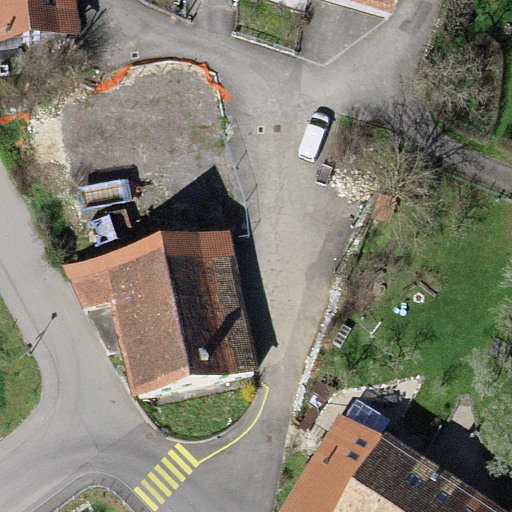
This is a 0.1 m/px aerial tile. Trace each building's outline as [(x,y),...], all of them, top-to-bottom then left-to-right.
[(62,0),(0,0),(0,35),(57,22),(54,10),(65,7),(62,0)] [(338,0),(386,13),(389,0),(338,0)] [(108,256),(220,243),(231,242),(218,133),(180,137),(173,76),(34,92),(43,175),(65,173),(75,260),(108,256)] [(108,256),(124,391),(236,378),(220,243),(108,256)] [(335,511),(375,449),(335,424),(279,511),(335,511)] [(476,511),(375,449),(335,511),(476,511)]
